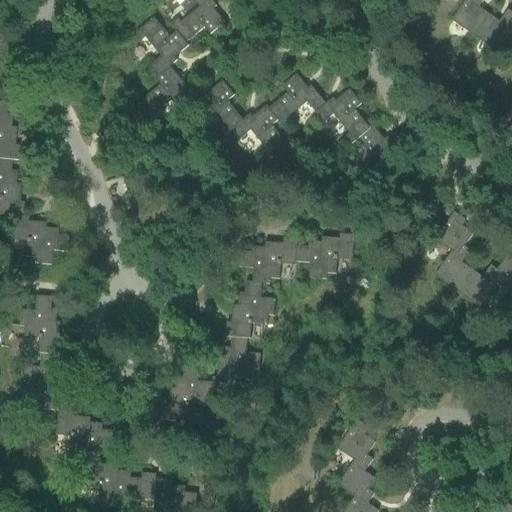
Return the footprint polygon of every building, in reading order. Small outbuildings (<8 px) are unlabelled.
[(171,26),(177,33),(187,44),(205,29),(211,36),(226,24),(214,10),(217,8),(211,0),(193,0),(200,8),(182,24),(179,20),(171,26)] [(480,9),(485,1),(484,0),(468,0),(452,23),(475,38),(490,16),(480,9)] [(497,54),(511,32),(511,25),(511,24),(511,22),(511,19),(506,15),(501,23),(490,16),(475,38),(497,54)] [(190,47),(187,44),(177,33),(171,38),(155,19),(136,35),(143,42),(146,39),(162,58),(151,67),(159,77),(171,68),(178,62),(176,59),(190,47)] [(181,95),(189,105),(200,96),(185,78),(182,81),(171,68),(159,77),(156,79),(161,86),(142,102),(157,120),(165,114),(162,110),(181,95)] [(308,104),(316,114),(326,105),(312,87),(309,90),(297,76),(283,88),(288,95),(270,110),(269,110),(278,122),(284,129),(292,123),(289,119),(308,104)] [(225,137),(233,131),(232,130),(244,121),(228,102),(235,97),(223,82),(209,94),(207,90),(200,96),(189,105),(188,106),(197,116),(207,108),(223,126),(219,129),(225,137)] [(352,146),(360,140),(359,139),(370,129),(355,111),(362,105),(350,91),(336,102),(334,99),(326,105),(316,114),(315,114),(324,125),(334,116),(350,135),(346,138),(352,146)] [(0,159),(12,161),(18,161),(19,148),(14,147),(16,130),(11,129),(12,116),(6,115),(7,103),(0,102),(0,159)] [(272,127),(278,122),(269,110),(270,110),(267,107),(253,118),(251,115),(244,121),(232,130),(233,131),(241,141),(251,132),(267,150),(263,154),(269,161),(288,146),(272,127)] [(388,138),(385,141),(374,127),(370,129),(359,139),(360,140),(365,146),(345,161),(361,180),(369,174),(365,170),(384,155),(393,166),(403,157),(388,138)] [(0,215),(13,217),(13,216),(22,217),(24,204),(19,204),(21,186),(15,186),(17,172),(11,172),(12,161),(0,159),(0,215)] [(180,221),(185,220),(181,208),(176,210),(172,196),(135,208),(147,247),(176,238),(182,257),(191,254),(180,221)] [(436,279),(458,294),(473,271),(463,264),(472,251),(465,246),(472,235),(462,229),(466,223),(454,215),(435,242),(452,254),(436,279)] [(27,217),(22,217),(13,216),(13,217),(11,241),(26,243),(24,258),(34,259),(33,265),(50,266),(52,251),(67,253),(68,237),(57,236),(57,230),(44,229),(44,224),(26,222),(27,217)] [(308,249),(297,248),(296,264),(310,265),(309,280),(326,281),(327,275),(336,276),(337,261),(353,262),(355,237),(341,236),(340,240),(323,239),(322,244),(309,243),(308,249)] [(296,264),(297,248),(298,241),(284,240),(284,244),(266,243),(266,248),(252,247),(251,253),(240,252),(238,268),(253,269),(252,283),(262,284),(262,285),(269,285),(270,279),(279,280),(281,265),(296,266),(296,264)] [(511,294),(511,262),(508,259),(500,270),(493,265),(484,279),(473,271),(458,294),(480,309),(497,285),(511,294)] [(261,299),(262,285),(262,284),(252,283),(246,283),(245,294),(239,294),(238,307),(233,307),(231,325),(227,324),(225,338),(231,339),(248,340),(251,340),(252,325),(267,326),(268,317),(274,317),(275,300),(261,299)] [(19,328),(25,329),(24,338),(39,340),(38,355),(41,355),(57,356),(63,357),(64,343),(60,343),(61,325),(56,325),(57,311),(51,310),(52,299),(36,297),(35,312),(21,311),(19,328)] [(212,380),(212,384),(213,384),(212,394),(236,396),(238,380),(253,382),(254,372),(260,372),(261,355),(246,354),(248,340),(231,339),(231,350),(225,349),(223,363),(218,362),(217,380),(212,380)] [(57,356),(41,355),(40,369),(25,368),(24,385),(30,385),(29,395),(44,396),(43,411),(58,413),(58,412),(68,413),(69,400),(64,399),(66,382),(61,381),(62,368),(56,367),(57,356)] [(212,401),(212,394),(213,384),(212,384),(198,383),(199,368),(183,367),(182,378),(176,378),(175,392),(170,391),(169,409),(164,409),(163,422),(188,424),(190,409),(205,410),(206,401),(212,401)] [(79,460),(87,461),(87,460),(96,461),(97,447),(112,449),(114,433),(102,432),(103,426),(89,424),(90,419),(72,418),(72,413),(68,413),(58,412),(58,413),(56,437),(71,438),(70,453),(80,454),(79,460)] [(362,501),(369,490),(375,480),(365,474),(375,460),(368,455),(375,444),(365,437),(369,432),(357,424),(338,451),(355,463),(339,488),(356,499),(357,497),(362,501)] [(126,495),(140,497),(141,481),(131,480),(131,474),(117,473),(118,467),(100,466),(101,461),(96,461),(87,460),(87,461),(85,485),(100,486),(98,502),(108,503),(107,508),(124,510),(126,495)] [(139,500),(155,501),(153,511),(180,511),(181,510),(196,511),(197,495),(185,494),(186,488),(172,487),(173,482),(155,480),(156,476),(142,475),(141,481),(140,497),(139,500)] [(376,495),(369,490),(362,501),(357,497),(356,499),(346,511),(378,511),(379,511),(369,505),(376,495)]
